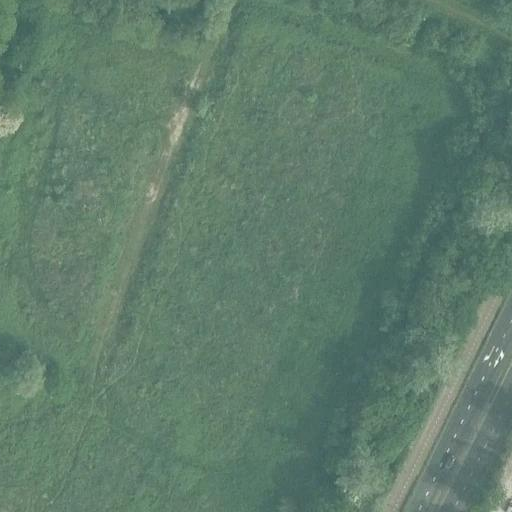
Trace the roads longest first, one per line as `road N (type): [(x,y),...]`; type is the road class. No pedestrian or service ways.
road 1 (secondary): [(511,317),(416,511)]
road 2 (secondary): [(452,511),(511,395)]
